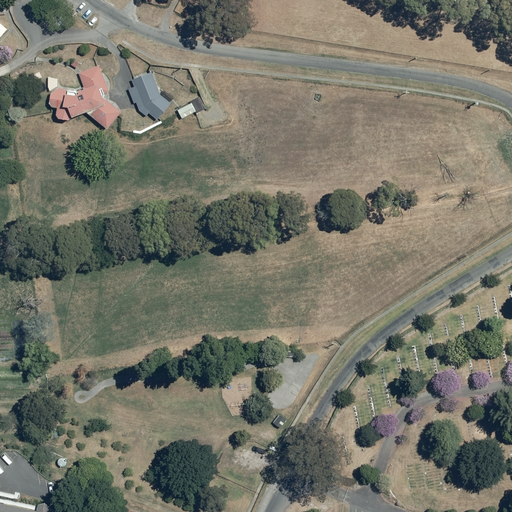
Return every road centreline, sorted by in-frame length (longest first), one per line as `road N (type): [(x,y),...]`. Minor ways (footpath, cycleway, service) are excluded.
road 1 (unclassified): [(511,102),(452,79),(211,50),(126,22),(93,0)]
road 2 (unclassified): [(272,511),(314,420),(351,366),(391,329),(511,253)]
